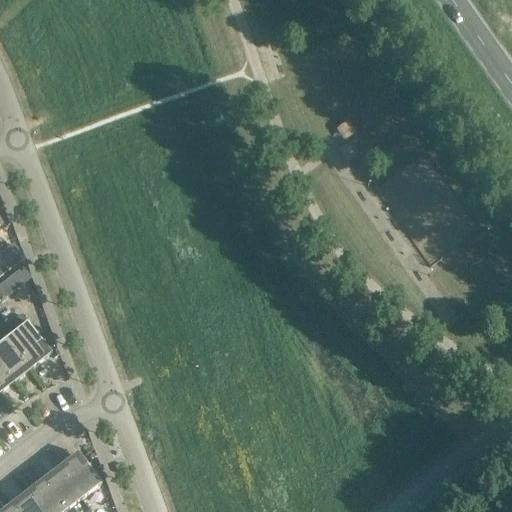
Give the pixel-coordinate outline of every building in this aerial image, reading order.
[(0,226),(3,231),(9,226),(0,199),(0,226)] [(27,324),(7,340),(30,369),(46,356),(44,353),(48,350),(27,324)] [(30,369),(7,340),(0,345),(0,364),(14,382),(30,369)] [(0,392),(14,382),(0,364),(0,392)] [(75,459),(59,472),(82,501),(102,486),(82,460),(78,463),(75,459)] [(67,511),(82,501),(59,472),(43,484),(64,511),(67,511)] [(64,511),(43,484),(27,497),(38,511),(64,511)] [(38,511),(27,497),(10,509),(12,511),(38,511)]
